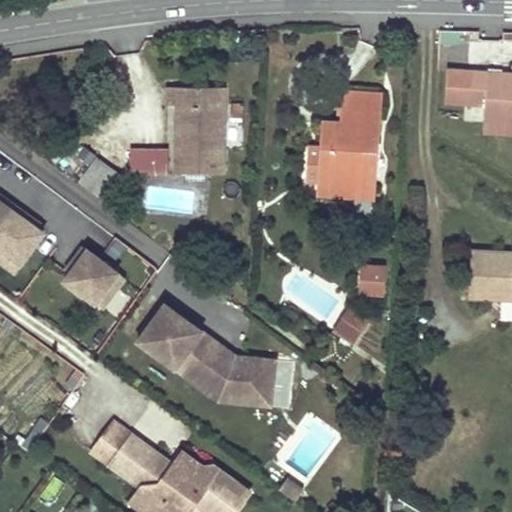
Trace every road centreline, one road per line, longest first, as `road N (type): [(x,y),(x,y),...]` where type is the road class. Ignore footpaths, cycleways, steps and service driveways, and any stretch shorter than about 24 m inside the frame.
road 1 (unknown): [(423,20),(423,275),(438,311),(461,333)]
road 2 (tertiary): [(281,0),(0,30)]
